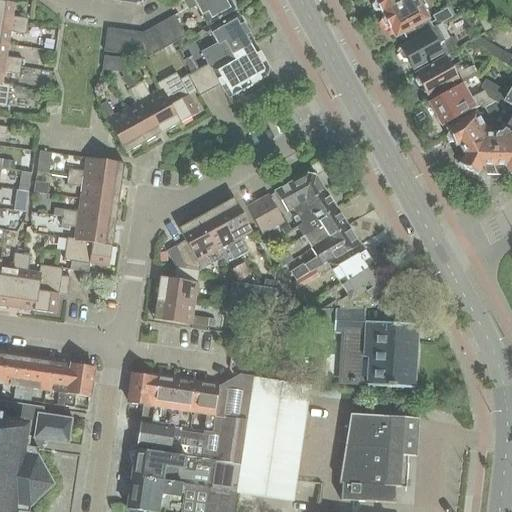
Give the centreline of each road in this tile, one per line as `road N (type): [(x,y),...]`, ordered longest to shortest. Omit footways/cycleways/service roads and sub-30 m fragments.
road 1 (residential): [(118,348),(141,224),(326,122)]
road 2 (secondary): [(442,256),(357,105)]
road 3 (secondary): [(505,406),(495,355),(442,256)]
road 4 (residential): [(94,511),(115,369)]
road 5 (residential): [(118,348),(0,325)]
